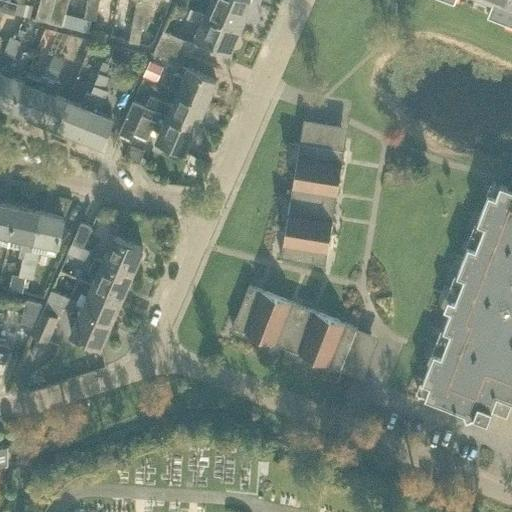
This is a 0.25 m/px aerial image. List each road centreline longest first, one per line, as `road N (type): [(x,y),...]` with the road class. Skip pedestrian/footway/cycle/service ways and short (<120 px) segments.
road 1 (residential): [(209,211),(304,0)]
road 2 (residential): [(209,211),(0,161)]
road 3 (unclassified): [(345,431),(151,356)]
road 4 (residential): [(506,446),(367,390),(345,431)]
road 5 (unclassified): [(511,497),(345,431)]
road 6 (unclassified): [(151,356),(0,404)]
road 7 (residential): [(151,356),(209,211)]
